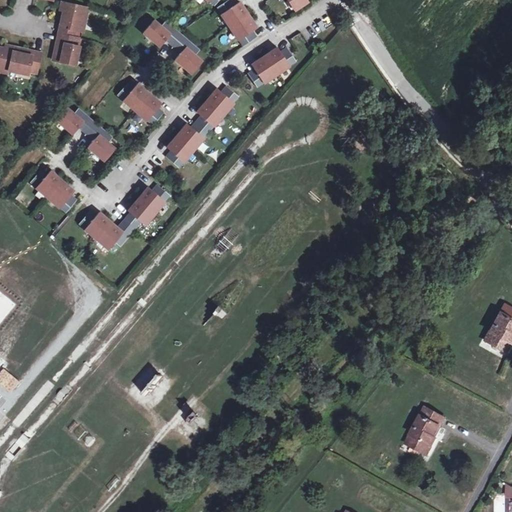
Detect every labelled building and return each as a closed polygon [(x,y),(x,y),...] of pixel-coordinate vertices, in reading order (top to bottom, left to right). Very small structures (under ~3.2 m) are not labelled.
[(221,14),(230,27),(249,15),(240,2),(236,5),(232,0),(228,0),(218,7),(222,14),(221,14)] [(288,0),(295,10),(309,1),(307,0),(288,0)] [(89,8),(62,2),(60,10),(64,11),(67,11),(66,16),(63,15),(59,34),(74,37),(76,30),(84,31),(89,8)] [(249,15),(230,27),(239,40),(243,47),(258,37),(253,31),(258,28),(249,15)] [(154,20),(144,32),(161,47),(166,40),(168,38),(171,40),(168,42),(173,46),(183,36),(166,21),(161,26),(154,20)] [(74,37),(59,34),(57,42),(61,43),(60,49),(56,48),(53,60),(75,65),(76,58),(78,58),(80,47),(78,46),(79,38),(74,37)] [(183,36),(173,46),(179,51),(181,48),(183,50),(181,53),(175,59),(192,74),(203,61),(196,55),(200,50),(183,36)] [(1,48),(0,47),(0,71),(9,74),(10,70),(15,47),(6,45),(6,49),(5,52),(0,51),(1,48)] [(28,50),(15,47),(10,70),(21,73),(21,74),(30,76),(31,72),(37,73),(42,53),(34,51),(33,56),(27,55),(28,50)] [(278,47),(265,56),(277,75),(290,66),(290,65),(296,61),(287,47),(281,52),(278,47)] [(254,69),(248,73),(257,87),(264,83),(277,75),(265,56),(252,65),(254,69)] [(134,87),(129,82),(118,95),(123,100),(135,110),(150,93),(138,83),(134,87)] [(218,88),(207,100),(224,115),(234,103),(234,102),(239,97),(226,86),(221,92),(218,88)] [(150,93),(135,110),(147,121),(148,120),(153,125),(164,112),(158,107),(162,104),(150,93)] [(207,100),(197,112),(201,116),(196,121),(209,132),(214,126),(214,127),(224,115),(207,100)] [(67,107),(56,120),(73,134),(79,128),(81,125),(83,127),(81,130),(86,134),(96,123),(78,108),(74,113),(67,107)] [(187,124),(177,136),(194,150),(204,138),(209,132),(196,121),(191,127),(187,124)] [(96,123),(86,134),(91,138),(94,136),(96,138),(94,140),(88,147),(105,161),(116,149),(108,142),(113,137),(96,123)] [(177,136),(167,148),(171,151),(166,157),(178,167),(183,162),(184,162),(194,150),(177,136)] [(36,187),(48,198),(63,181),(51,170),(47,174),(41,169),(31,182),(36,187)] [(75,191),(63,181),(48,198),(60,208),(61,207),(66,212),(77,200),(71,195),(75,191)] [(148,187),(138,199),(155,213),(166,201),(165,201),(170,195),(157,184),(152,190),(148,187)] [(155,213),(138,199),(128,211),(130,212),(124,220),(135,230),(141,222),(145,225),(155,213)] [(85,229),(97,239),(111,222),(99,212),(96,216),(90,211),(79,224),(85,228),(85,229)] [(111,222),(97,239),(109,249),(115,242),(121,247),(135,230),(124,220),(119,225),(122,227),(120,229),(118,227),(111,222)] [(491,329),(485,339),(507,351),(511,340),(511,306),(505,303),(496,320),(498,322),(493,330),(491,329)] [(22,347),(0,372),(0,398),(35,357),(22,347)] [(412,433),(407,443),(428,455),(438,437),(435,435),(445,418),(427,407),(417,424),(419,426),(414,434),(412,433)]
